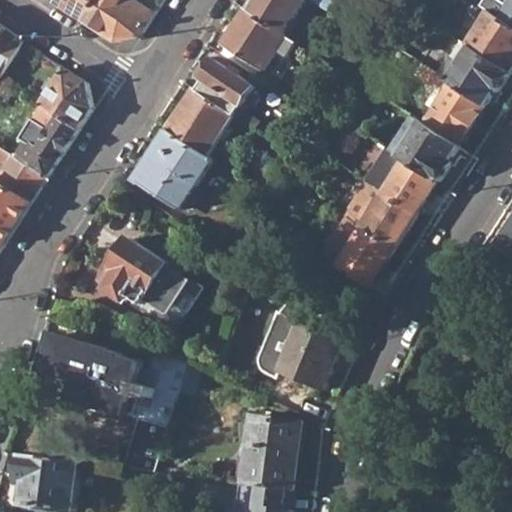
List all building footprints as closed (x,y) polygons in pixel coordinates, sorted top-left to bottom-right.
[(100,0),(55,0),(66,7),(87,21),(100,0)] [(100,0),(87,21),(117,41),(141,36),(156,14),(134,0),(100,0)] [(260,0),(253,12),(286,34),(307,0),(260,0)] [(337,0),(315,0),(331,10),(337,0)] [(494,12),(511,24),(511,0),(509,4),(503,0),(495,0),(493,5),(487,1),(484,6),(494,12)] [(374,38),(382,44),(386,37),(406,7),(398,1),(374,38)] [(227,42),(268,69),(289,36),(286,34),(253,12),(248,9),(227,42)] [(326,25),(338,34),(347,21),(334,12),(326,25)] [(511,24),(494,12),(472,46),(474,48),(511,72),(511,24)] [(0,75),(4,78),(27,43),(0,25),(0,75)] [(363,54),(372,60),(382,44),(374,38),(363,54)] [(442,73),(452,81),(474,48),(472,46),(465,42),(442,73)] [(511,75),(511,72),(474,48),(452,81),(490,105),(502,88),(504,89),(511,75)] [(213,68),(199,88),(238,113),(245,103),(258,85),(216,58),(210,67),(213,68)] [(449,91),(427,125),(461,148),(462,148),(490,105),(452,81),(442,73),(430,66),(422,78),(438,88),(440,85),(449,91)] [(52,92),(44,104),(82,129),(94,109),(88,83),(74,74),(67,69),(57,85),(52,82),(48,89),(52,92)] [(0,84),(0,97),(9,103),(15,93),(0,84)] [(171,128),(212,154),(238,113),(199,88),(197,87),(171,128)] [(24,143),(16,157),(49,179),(62,159),(82,129),(44,104),(40,110),(32,122),(48,132),(36,151),(24,143)] [(248,118),(260,125),(264,118),(253,111),(248,118)] [(396,150),(404,156),(425,124),(416,118),(396,150)] [(20,141),(24,143),(36,151),(48,132),(32,122),(20,141)] [(427,125),(425,124),(404,156),(443,182),(455,164),(452,163),(461,148),(427,125)] [(142,181),(185,209),(218,158),(212,154),(171,128),(161,143),(165,146),(161,153),(156,150),(151,160),(154,162),(142,181)] [(49,179),(16,157),(8,152),(0,146),(0,168),(2,170),(0,172),(0,183),(33,205),(38,196),(49,179)] [(385,193),(420,217),(443,182),(404,156),(396,150),(389,146),(367,180),(368,181),(385,193)] [(349,216),(359,222),(399,249),(420,217),(385,193),(368,181),(346,214),(349,216)] [(0,244),(5,248),(9,240),(33,205),(0,183),(0,244)] [(341,264),(375,287),(399,249),(359,222),(349,216),(331,243),(347,254),(341,264)] [(511,229),(502,245),(511,251),(511,229)] [(131,294),(145,303),(150,295),(172,309),(193,277),(132,237),(111,270),(117,274),(108,288),(128,299),(131,294)] [(282,374),(327,392),(347,343),(335,338),(339,327),(295,297),(283,315),(281,314),(262,361),(262,366),(262,369),(264,372),(266,375),(280,381),(282,374)] [(126,468),(160,472),(192,363),(159,352),(153,370),(147,368),(147,359),(59,334),(49,370),(83,380),(78,397),(95,402),(99,409),(114,413),(121,410),(143,417),(126,468)] [(289,489),(297,491),(306,424),(254,416),(244,484),(248,484),(289,489)] [(28,506),(68,511),(78,511),(80,506),(85,462),(28,454),(25,475),(31,476),(28,506)] [(85,462),(80,506),(98,509),(102,480),(107,480),(109,465),(85,462)] [(229,511),(294,511),(295,509),(287,508),(289,489),(248,484),(244,484),(240,483),(237,510),(230,509),(229,511)] [(287,508),(295,509),(297,491),(289,489),(287,508)]
